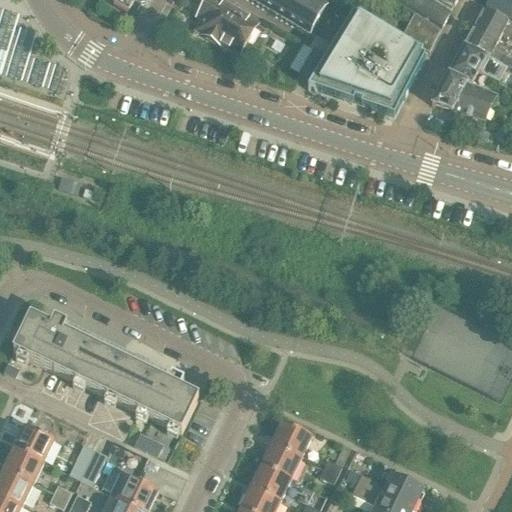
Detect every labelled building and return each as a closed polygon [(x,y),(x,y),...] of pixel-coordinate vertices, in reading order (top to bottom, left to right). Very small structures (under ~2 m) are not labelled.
[(116,0),(116,1),(130,10),(135,2),(142,6),(146,5),(145,2),(145,0),(116,0)] [(316,40),(334,51),(348,27),(325,13),(326,10),(309,0),(243,0),(310,40),(311,37),(316,40)] [(439,33),(440,33),(449,16),(424,0),(391,0),(390,2),(414,17),(439,33)] [(438,0),(453,8),(457,0),(438,0)] [(511,0),(489,0),(485,8),(511,22),(511,0)] [(233,10),(217,1),(215,4),(210,1),(199,19),(205,22),(198,34),(237,57),(255,27),(265,33),(269,27),(235,7),(233,10)] [(511,26),(481,11),(473,27),(500,40),(503,36),(511,40),(511,26)] [(321,90),(352,100),(391,113),(422,52),(356,13),(348,27),(334,51),(328,62),(314,85),(309,93),(319,97),(320,95),(318,95),(321,90)] [(428,56),(439,33),(414,17),(402,39),(428,56)] [(506,59),(494,53),(500,40),(473,27),(465,42),(511,66),(511,61),(506,58),(506,59)] [(300,78),(301,78),(312,84),(314,85),(328,62),(334,51),(316,40),(309,52),(314,54),(300,78)] [(511,72),(511,66),(465,42),(457,58),(501,81),(507,70),(511,72)] [(501,81),(457,58),(432,108),(452,114),(469,86),(472,87),(478,76),(481,77),(482,75),(499,84),(501,81)] [(484,124),(497,99),(472,88),(472,87),(469,86),(452,114),(484,124)] [(174,384),(64,331),(65,330),(52,324),(49,331),(28,320),(11,355),(181,438),(198,403),(171,390),(174,384)] [(7,367),(3,376),(15,381),(19,373),(7,367)] [(301,463),(312,440),(282,426),(272,448),(301,463)] [(44,466),(55,444),(25,430),(14,452),(44,466)] [(142,453),(147,441),(139,438),(134,449),(142,453)] [(142,453),(149,457),(155,445),(147,441),(142,453)] [(163,449),(155,445),(149,457),(157,461),(163,449)] [(291,484),(301,463),(272,448),(261,470),(291,484)] [(81,485),(96,455),(84,449),(69,479),(81,485)] [(338,480),(352,453),(344,449),(335,467),(329,464),(324,473),(338,480)] [(33,488),(44,466),(14,452),(4,473),(33,488)] [(92,490),(107,460),(96,455),(81,485),(92,490)] [(281,506),(291,484),(261,470),(251,491),(281,506)] [(0,498),(23,509),(33,488),(4,473),(0,480),(0,498)] [(334,489),(338,480),(324,473),(320,482),(334,489)] [(357,488),(357,489),(404,511),(413,511),(417,505),(414,503),(419,492),(392,479),(386,491),(362,479),(350,474),(346,483),(357,488)] [(110,498),(138,511),(149,511),(158,495),(128,481),(120,478),(110,498)] [(404,511),(357,489),(352,499),(376,511),(375,511),(404,511)] [(68,505),(72,497),(58,490),(54,498),(68,505)] [(277,511),(280,506),(281,506),(251,491),(240,511),(277,511)] [(0,511),(21,511),(23,509),(0,498),(0,511)] [(60,511),(64,511),(68,505),(54,498),(50,507),(60,511)] [(103,511),(138,511),(110,498),(103,511)] [(83,511),(88,511),(92,506),(77,499),(74,507),(83,511)]
